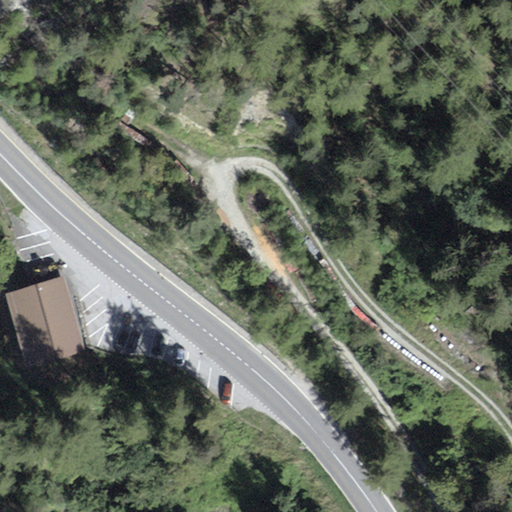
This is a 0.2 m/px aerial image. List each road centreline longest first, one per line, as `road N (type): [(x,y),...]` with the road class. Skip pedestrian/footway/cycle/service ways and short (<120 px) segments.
road 1 (track): [(511,430),(485,399),(370,309),(266,160),(237,164),(228,185),(241,233),(385,408),(443,511)]
road 2 (secondary): [(0,156),(275,389),(376,511)]
